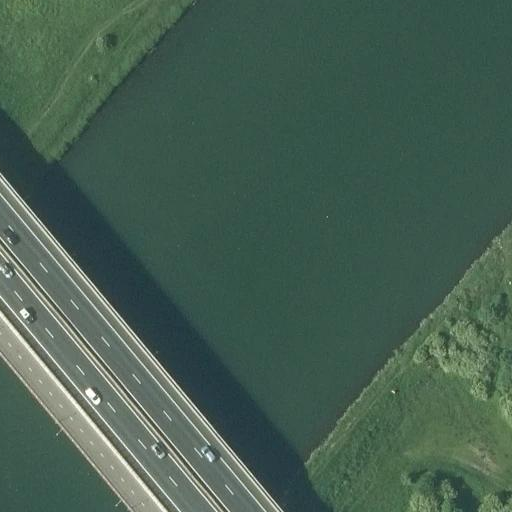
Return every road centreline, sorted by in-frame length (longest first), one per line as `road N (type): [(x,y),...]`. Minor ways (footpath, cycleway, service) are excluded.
road 1 (motorway): [(246,511),(0,217)]
road 2 (motorway): [(0,277),(196,511)]
road 3 (unclassified): [(148,511),(0,334)]
